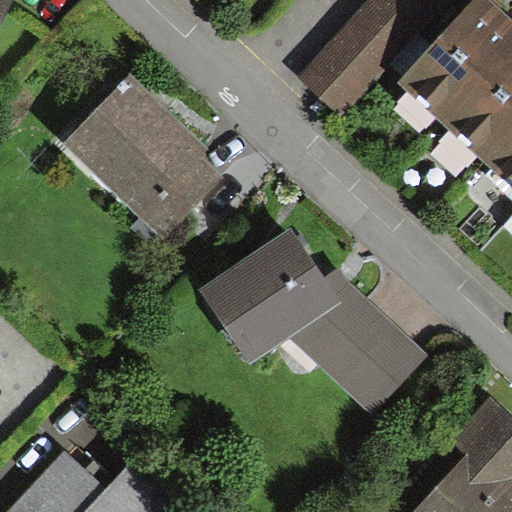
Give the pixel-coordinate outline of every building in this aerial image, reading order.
[(0,0),(0,26),(12,0),(0,0)] [(444,0),(368,0),(297,76),(337,114),(444,0)] [(471,0),(396,83),(439,121),(511,39),(511,21),(498,9),(493,4),(489,0),(471,0)] [(489,0),(493,4),(498,9),(503,4),(498,0),(489,0)] [(511,39),(439,121),(483,161),(511,129),(511,39)] [(154,97),(130,74),(65,141),(165,238),(224,176),(202,155),(208,149),(154,97)] [(511,129),(483,161),(511,186),(511,129)] [(292,227),(199,288),(249,363),(289,336),(341,302),(325,277),(320,269),(292,227)] [(338,268),(325,277),(341,302),(289,336),(375,417),(428,354),(338,268)] [(511,416),(486,393),(447,435),(467,453),(479,441),(511,471),(511,416)] [(511,511),(511,471),(479,441),(467,453),(413,511),(511,511)] [(86,470),(63,450),(6,511),(166,511),(176,502),(132,462),(116,479),(106,489),(93,477),(86,470)] [(95,460),(86,470),(93,477),(106,489),(116,479),(95,460)]
